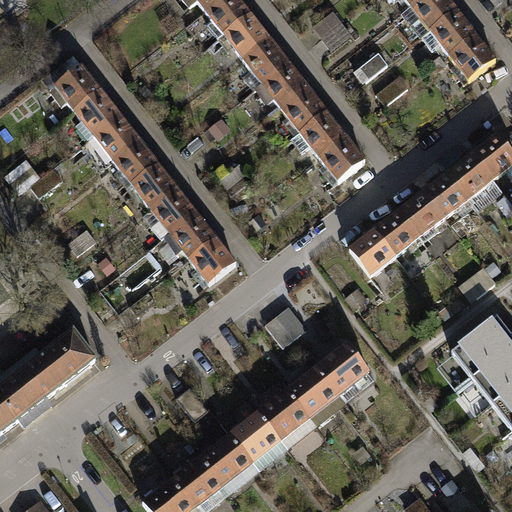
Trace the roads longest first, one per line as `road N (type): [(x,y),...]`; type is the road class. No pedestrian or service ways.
road 1 (residential): [(75,40),(267,283)]
road 2 (residential): [(254,0),(396,182)]
road 3 (residential): [(0,205),(138,384)]
road 4 (residential): [(267,283),(396,182)]
road 5 (residential): [(138,384),(267,283)]
road 6 (residential): [(396,182),(511,90)]
